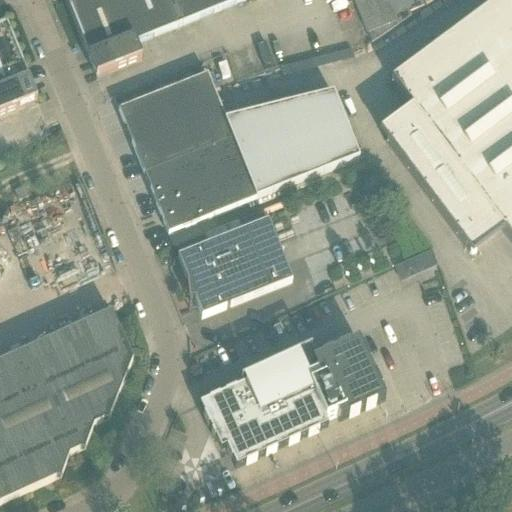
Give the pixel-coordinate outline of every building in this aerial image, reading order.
[(76,0),(66,4),(88,60),(96,80),(141,62),(135,47),(133,42),(116,0),(76,0)] [(168,0),(116,0),(133,42),(135,47),(180,29),(168,0)] [(217,14),(211,0),(168,0),(180,29),(217,14)] [(211,0),(217,14),(253,0),(211,0)] [(351,0),(370,46),(397,28),(385,0),(351,0)] [(511,0),(504,0),(391,85),(411,112),(404,117),(412,126),(385,145),(464,251),(496,227),(511,247),(511,0)] [(439,0),(420,0),(425,9),(439,0)] [(6,28),(0,30),(0,118),(37,104),(6,28)] [(333,97),(225,124),(207,78),(118,113),(138,162),(168,238),(257,203),(359,163),(333,97)] [(18,204),(28,200),(24,190),(14,194),(18,204)] [(202,321),(220,313),(292,284),(268,224),(196,253),(177,260),(187,285),(189,303),(194,302),(202,321)] [(430,256),(399,270),(405,285),(437,271),(430,256)] [(110,315),(0,365),(0,508),(61,480),(69,459),(85,452),(93,430),(109,423),(132,364),(110,315)] [(317,378),(307,382),(298,363),(199,408),(214,442),(220,439),(235,472),(329,429),(326,423),(335,419),(338,425),(386,403),(358,343),(311,365),(317,378)]
